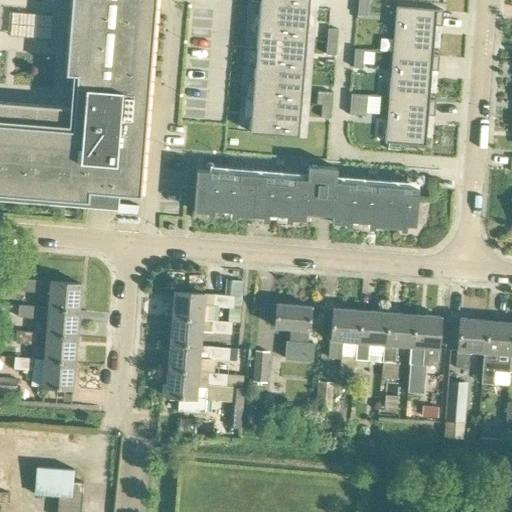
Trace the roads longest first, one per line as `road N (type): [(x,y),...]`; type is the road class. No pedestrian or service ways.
road 1 (residential): [(464,268),(133,241)]
road 2 (residential): [(464,268),(483,0)]
road 3 (residential): [(119,411),(133,241)]
road 4 (residential): [(133,241),(0,230)]
